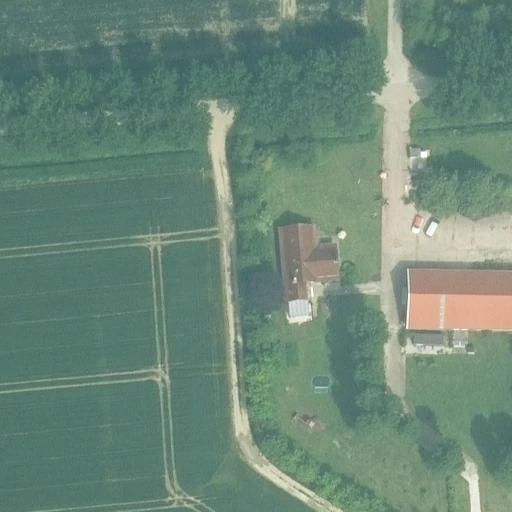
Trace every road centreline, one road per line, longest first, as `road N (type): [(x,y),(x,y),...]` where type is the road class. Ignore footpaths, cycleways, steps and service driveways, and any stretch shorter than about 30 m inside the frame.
road 1 (unclassified): [(0,127),(511,80)]
road 2 (track): [(210,106),(242,435),(266,468),(332,511)]
